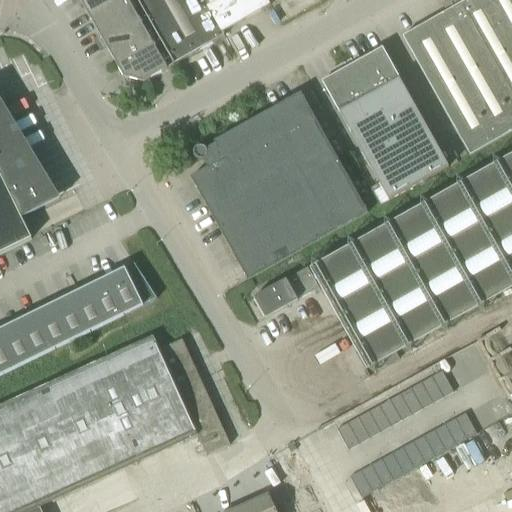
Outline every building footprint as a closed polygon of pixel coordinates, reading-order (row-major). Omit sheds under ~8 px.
[(78,0),(90,19),(123,0),(78,0)] [(103,43),(147,17),(137,0),(123,0),(90,19),(103,43)] [(269,6),(266,0),(137,0),(147,17),(161,41),(174,64),(224,36),(222,33),(269,6)] [(511,130),(511,95),(477,34),(458,0),(449,0),(441,4),(446,12),(402,37),(469,154),(511,130)] [(511,0),(458,0),(477,34),(511,95),(511,0)] [(116,66),(161,41),(147,17),(103,43),(116,66)] [(116,66),(123,78),(143,83),(174,64),(161,41),(116,66)] [(448,168),(382,49),(322,82),(379,185),(370,190),(379,207),(448,168)] [(207,169),(190,178),(248,280),(367,213),(300,94),(214,142),(215,144),(206,149),(205,148),(202,146),(198,146),(195,148),(193,152),(193,155),(195,159),(198,161),(202,161),(203,160),(207,169)] [(0,254),(31,239),(30,237),(30,236),(22,221),(22,220),(21,218),(59,199),(59,198),(41,168),(40,167),(22,136),(21,136),(4,106),(3,105),(1,101),(0,100),(0,254)] [(365,368),(511,285),(511,158),(311,271),(365,368)] [(156,299),(134,264),(105,278),(124,315),(156,299)] [(124,315),(105,278),(87,287),(106,324),(124,315)] [(265,319),(297,300),(285,279),(253,298),(265,319)] [(106,324),(87,287),(70,295),(88,333),(106,324)] [(88,333),(70,295),(52,304),(70,342),(88,333)] [(70,342),(52,304),(34,313),(52,350),(70,342)] [(52,350),(34,313),(16,322),(34,359),(52,350)] [(34,359),(16,322),(0,329),(0,334),(17,368),(34,359)] [(0,376),(17,368),(0,334),(0,376)] [(190,358),(171,367),(187,404),(207,395),(213,392),(201,372),(194,361),(192,358),(190,358)] [(171,367),(152,376),(168,412),(187,404),(171,367)] [(441,371),(336,429),(348,450),(453,392),(441,371)] [(152,376),(133,384),(149,421),(168,412),(152,376)] [(133,384),(114,393),(130,430),(149,421),(133,384)] [(207,395),(187,404),(207,448),(227,439),(238,434),(213,392),(207,395)] [(114,393),(95,402),(111,438),(130,430),(114,393)] [(95,402),(76,410),(92,447),(111,438),(95,402)] [(187,404),(168,412),(182,442),(188,457),(204,450),(207,448),(187,404)] [(76,410),(57,419),(74,455),(92,447),(76,410)] [(168,412),(149,421),(163,451),(169,465),(188,457),(182,442),(168,412)] [(465,413),(349,477),(361,498),(476,434),(465,413)] [(57,419),(38,427),(55,464),(74,455),(57,419)] [(149,421),(130,430),(144,459),(151,474),(169,465),(163,451),(149,421)] [(38,427),(19,436),(36,472),(55,464),(38,427)] [(130,430),(111,438),(125,468),(132,483),(151,474),(144,459),(130,430)] [(19,436),(0,445),(17,481),(36,472),(19,436)] [(111,438),(92,447),(106,477),(113,491),(132,483),(125,468),(111,438)] [(0,445),(0,444),(0,488),(17,481),(0,445)] [(92,447),(74,455),(87,485),(94,500),(113,491),(106,477),(92,447)] [(74,455),(55,464),(68,494),(75,508),(94,500),(87,485),(74,455)] [(55,464),(36,472),(49,502),(53,511),(66,511),(75,508),(68,494),(55,464)] [(308,471),(284,482),(289,493),(313,482),(308,471)] [(36,472),(17,481),(30,511),(53,511),(49,502),(36,472)] [(30,511),(17,481),(0,488),(0,494),(7,511),(30,511)] [(313,482),(289,493),(294,504),(318,493),(313,482)] [(318,493),(294,504),(297,511),(305,511),(323,504),(318,493)] [(275,511),(268,494),(228,511),(275,511)]
